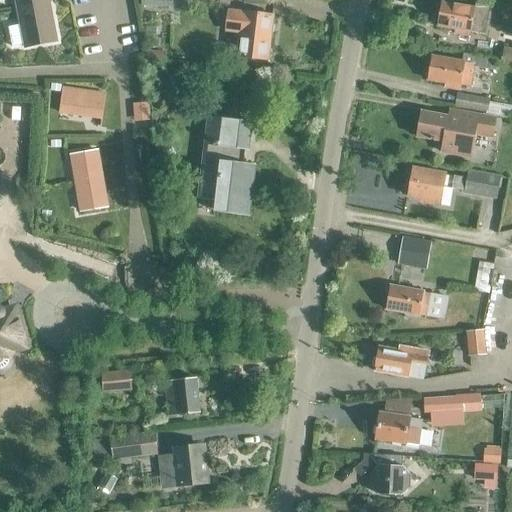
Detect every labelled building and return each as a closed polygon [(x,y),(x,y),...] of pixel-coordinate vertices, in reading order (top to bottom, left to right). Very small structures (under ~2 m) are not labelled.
[(15,0),(25,49),(58,42),(50,0),(15,0)] [(141,0),(142,7),(173,8),(173,0),(141,0)] [(479,34),(488,36),(493,4),(476,1),(475,11),(440,5),(436,28),(453,31),(452,37),(466,40),(467,34),(478,36),(479,34)] [(237,58),(267,61),(273,16),(228,10),(225,33),(240,35),(237,58)] [(511,48),(504,47),(502,61),(511,63),(511,48)] [(472,67),(494,71),(496,61),(464,54),(462,64),(430,59),(426,82),(443,85),(442,91),(456,93),(457,88),(468,90),(472,67)] [(60,113),(101,119),(105,95),(63,88),(60,113)] [(486,115),(511,119),(511,114),(511,106),(490,103),(490,99),(457,93),(455,108),(486,114),(486,115)] [(137,120),(147,119),(146,106),(136,107),(137,120)] [(462,121),(451,119),(451,118),(424,112),(419,137),(445,142),(443,153),(471,159),(476,135),(493,139),(497,123),(463,116),(462,121)] [(243,150),(248,151),(251,125),(207,119),(197,197),(211,199),(210,212),(247,216),(248,203),(250,203),(254,167),(241,166),(243,150)] [(70,157),(79,212),(107,207),(98,152),(70,157)] [(454,177),(415,170),(409,200),(450,208),(454,189),(464,191),(466,179),(454,177)] [(496,199),(506,200),(510,180),(468,173),(464,194),(496,200),(496,199)] [(403,240),(399,264),(424,268),(429,244),(403,240)] [(475,291),(490,294),(495,264),(480,262),(475,291)] [(417,316),(428,318),(432,296),(390,288),(385,313),(404,316),(404,320),(416,322),(417,316)] [(15,315),(7,311),(3,312),(2,311),(2,310),(1,309),(0,309),(0,308),(0,370),(2,370),(6,368),(9,365),(10,361),(10,357),(7,347),(22,342),(15,315)] [(476,359),(484,359),(484,335),(466,334),(465,360),(469,360),(469,366),(476,366),(476,359)] [(420,381),(425,353),(397,348),(397,352),(377,349),(373,372),(420,381)] [(132,392),(130,374),(101,376),(102,394),(132,392)] [(164,383),(166,416),(199,413),(196,380),(164,383)] [(431,423),(457,420),(456,414),(482,412),(481,394),(456,396),(456,397),(425,399),(426,414),(431,414),(431,423)] [(404,442),(418,444),(421,421),(379,415),(376,440),(404,444),(404,442)] [(150,435),(133,437),(135,459),(151,457),(150,435)] [(112,456),(110,440),(95,443),(97,458),(112,456)] [(170,455),(173,489),(211,485),(207,444),(172,448),(173,455),(170,455)] [(399,496),(400,497),(407,490),(408,474),(401,466),(402,457),(373,456),(373,460),(378,466),(372,472),(371,488),(377,495),(399,496)]
